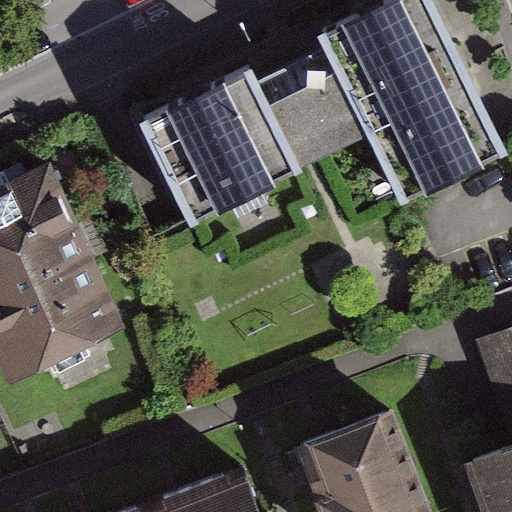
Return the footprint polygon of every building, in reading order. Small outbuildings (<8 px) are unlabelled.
[(383,0),(290,47),(296,61),(331,128),(376,218),(504,154),(426,0),(383,0)] [(237,67),(141,116),(198,231),(293,183),(278,155),(331,128),(296,61),(247,86),(237,67)] [(39,157),(0,177),(0,361),(10,380),(124,322),(39,157)] [(511,327),(482,338),(511,419),(511,327)] [(428,511),(389,412),(301,446),(326,511),(428,511)] [(511,511),(511,443),(474,457),(494,511),(511,511)] [(258,511),(241,468),(153,502),(156,511),(258,511)] [(156,511),(153,502),(124,511),(156,511)]
